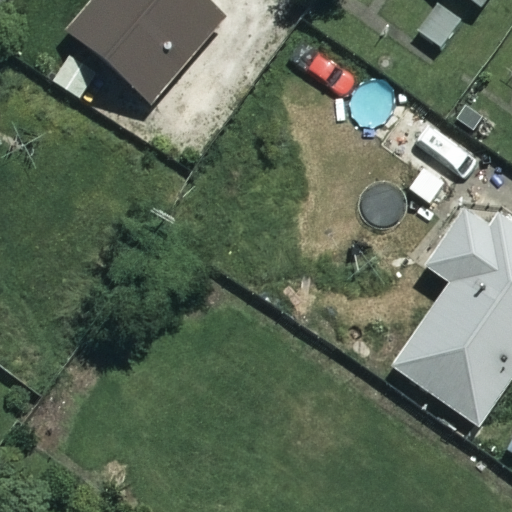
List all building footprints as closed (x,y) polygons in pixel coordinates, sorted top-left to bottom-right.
[(226,18),(205,0),(103,0),(70,38),(148,106),(226,18)] [(487,0),(463,0),(479,12),(487,0)] [(469,152),(405,103),(355,170),(418,218),(469,152)] [(511,222),(461,187),(410,258),(454,289),(396,371),(479,430),(511,382),(511,222)] [(255,293),(214,351),(276,395),(317,337),(255,293)] [(434,511),(443,500),(357,441),(308,511),(434,511)]
